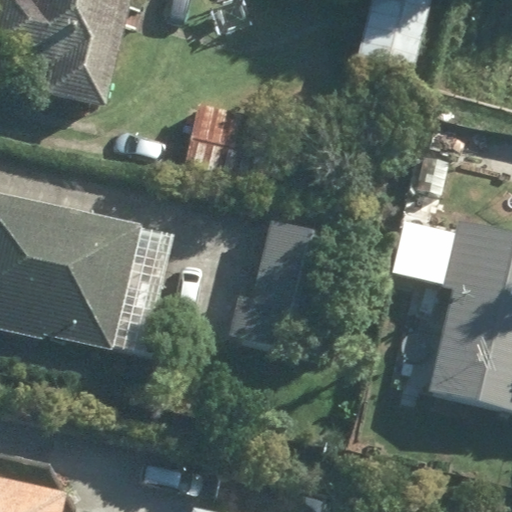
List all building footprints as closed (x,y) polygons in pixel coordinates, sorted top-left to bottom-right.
[(105,118),(129,0),(0,0),(0,66),(48,76),(42,105),(105,118)] [(431,0),(372,0),(355,67),(409,82),(431,0)] [(189,149),(272,166),(280,130),(197,112),(189,149)] [(272,166),(189,149),(180,189),(264,206),(272,166)] [(170,245),(0,202),(0,329),(140,365),(170,245)] [(511,239),(451,227),(437,297),(447,299),(425,402),(511,419),(511,239)] [(233,297),(222,352),(337,374),(362,246),(270,229),(256,301),(233,297)] [(0,511),(57,511),(60,500),(0,488),(0,511)]
